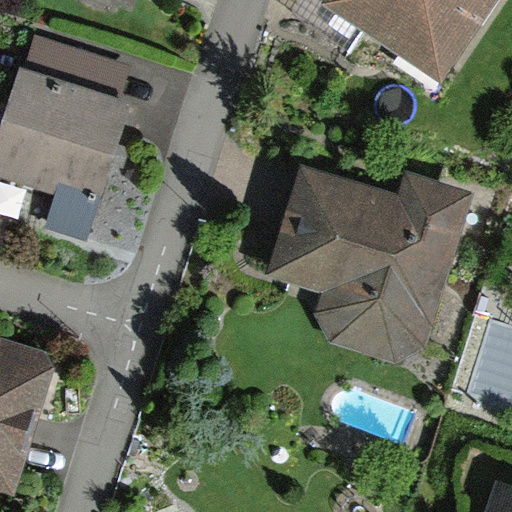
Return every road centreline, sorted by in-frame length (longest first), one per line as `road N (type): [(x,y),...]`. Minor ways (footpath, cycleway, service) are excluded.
road 1 (residential): [(246,0),(139,328)]
road 2 (residential): [(139,328),(78,511)]
road 3 (residential): [(0,283),(139,328)]
